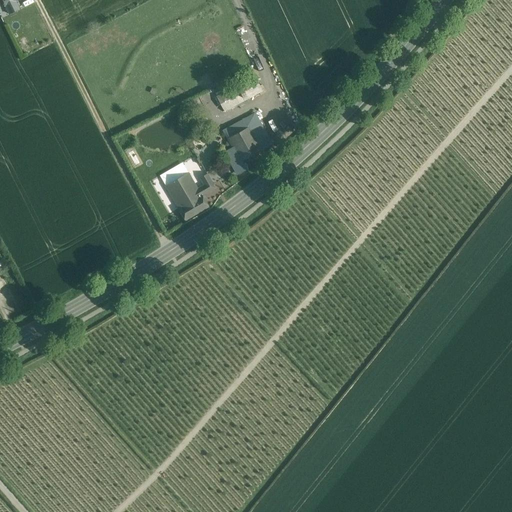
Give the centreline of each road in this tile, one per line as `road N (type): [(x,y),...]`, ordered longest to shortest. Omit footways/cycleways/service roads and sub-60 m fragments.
road 1 (track): [(116,511),(511,69)]
road 2 (primary): [(445,0),(371,84),(256,188),(170,251),(0,347)]
road 3 (track): [(170,251),(38,0)]
